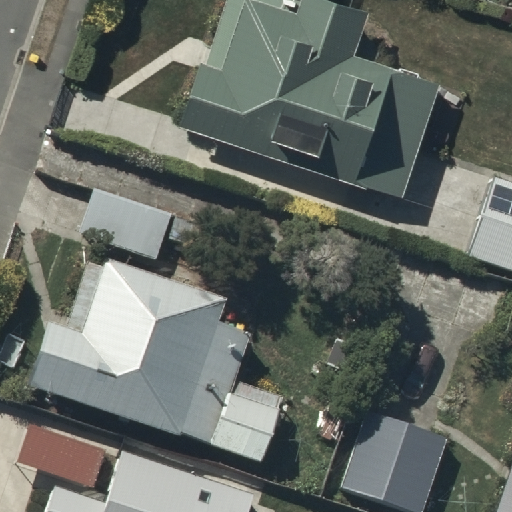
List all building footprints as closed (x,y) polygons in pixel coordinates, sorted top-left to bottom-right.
[(302,0),(228,0),(182,128),(266,158),(271,143),(320,161),(315,174),(366,193),(369,184),(401,196),(440,88),(376,64),(382,46),(362,39),(370,18),(319,0),(306,0),(306,1),(302,0)] [(464,263),(511,279),(511,196),(491,189),(464,263)] [(170,220),(91,194),(77,238),(156,264),(170,220)] [(221,312),(102,269),(78,336),(54,327),(30,393),(256,473),(278,411),(229,394),(245,350),(212,338),(221,312)] [(338,495),(386,511),(419,511),(444,442),(367,415),(338,495)] [(102,456),(28,432),(16,470),(90,494),(102,456)] [(511,511),(511,456),(492,511),(511,511)] [(250,511),(252,508),(124,463),(108,510),(53,491),(46,511),(250,511)]
